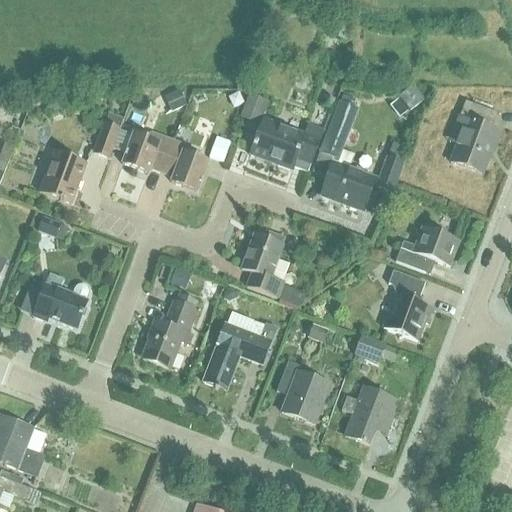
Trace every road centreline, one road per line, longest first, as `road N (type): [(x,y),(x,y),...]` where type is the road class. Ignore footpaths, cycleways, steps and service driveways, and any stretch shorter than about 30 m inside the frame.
road 1 (residential): [(399,511),(511,211)]
road 2 (residential): [(375,511),(90,399)]
road 3 (residential): [(90,399),(156,227)]
road 4 (residential): [(156,227),(208,245),(231,183),(287,204)]
